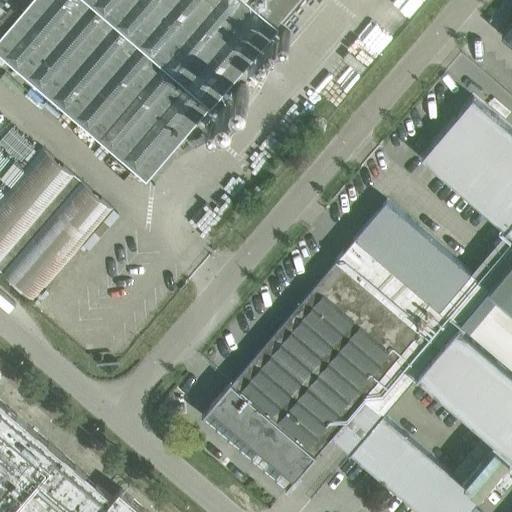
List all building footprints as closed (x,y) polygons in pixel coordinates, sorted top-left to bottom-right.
[(33,0),(0,38),(0,49),(146,175),(243,63),(256,74),(264,64),(252,53),(296,0),(265,0),(259,8),(249,0),(33,0)] [(377,0),(376,1),(400,23),(414,8),(405,0),(377,0)] [(511,40),(511,21),(502,33),(511,40)] [(511,127),(474,95),(424,156),(511,231),(511,127)] [(0,194),(0,268),(35,299),(114,207),(42,145),(0,194)] [(511,368),(460,324),(491,286),(387,198),(355,235),(337,258),(210,406),(294,478),(331,435),(422,511),(467,511),(481,495),(383,412),(419,373),(511,451),(511,368)] [(0,511),(44,511),(50,505),(58,511),(150,511),(122,487),(114,497),(0,399),(0,511)]
